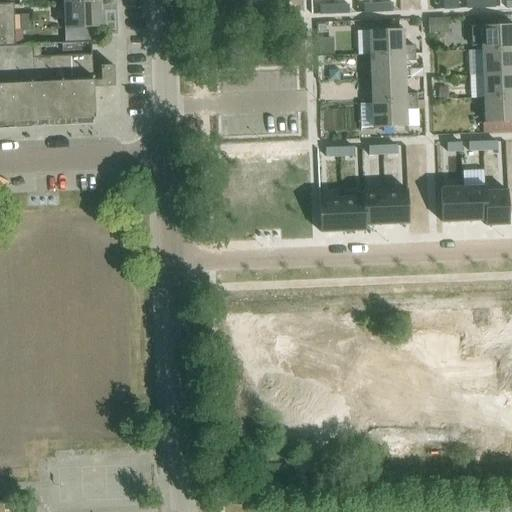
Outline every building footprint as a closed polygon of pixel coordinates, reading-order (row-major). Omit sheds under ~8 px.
[(458,0),(444,1),(444,9),(459,8),(458,0)] [(479,0),(465,0),(466,8),(480,8),(479,0)] [(100,1),(64,3),(65,29),(101,27),(100,1)] [(394,4),(379,5),(380,13),(394,12),(394,4)] [(0,123),(44,121),(96,119),(94,88),(103,88),(115,87),(115,67),(102,67),(102,80),(94,81),(93,55),(40,57),(40,45),(17,47),(15,16),(14,5),(0,5),(0,123)] [(379,5),(365,5),(365,13),(380,13),(379,5)] [(334,7),(320,8),(320,16),(335,15),(334,7)] [(349,7),(334,7),(335,15),(349,15),(349,7)] [(32,15),(20,15),(21,31),(33,31),(32,15)] [(496,16),(480,17),(480,27),(497,26),(496,16)] [(480,27),(481,52),(511,50),(511,25),(497,26),(480,27)] [(370,56),(414,54),(414,46),(403,47),(403,30),(369,31),(370,56)] [(334,55),(334,38),(319,39),(320,55),(334,55)] [(81,45),(62,46),(62,53),(81,52),(81,45)] [(469,76),(511,74),(511,50),(481,52),(468,52),(469,76)] [(414,54),(370,56),(371,80),(404,79),(404,62),(415,62),(414,54)] [(470,100),(483,100),(511,98),(511,74),(469,76),(470,100)] [(404,79),(371,80),(372,104),(416,102),(416,95),(405,95),(404,79)] [(448,86),(439,86),(440,99),(448,99),(448,86)] [(511,98),(483,100),(484,125),(511,123),(511,98)] [(416,102),(372,104),(372,129),(406,128),(405,111),(416,110),(416,102)] [(424,102),(416,102),(416,110),(416,111),(418,111),(424,111),(424,102)] [(499,141),(484,142),(485,150),(499,150),(499,141)] [(484,142),(470,143),(470,151),(485,150),(484,142)] [(463,143),(448,143),(448,152),(463,151),(463,143)] [(384,147),(369,148),(370,156),(384,156),(384,147)] [(398,147),(384,147),(384,156),(398,155),(398,147)] [(353,149),(339,150),(339,158),(353,157),(353,149)] [(339,150),(324,150),(324,158),(339,158),(339,150)] [(464,186),(442,187),(443,224),(465,223),(464,186)] [(486,186),(464,186),(465,223),(485,222),(486,222),(485,191),(486,191),(486,186)] [(408,189),(386,190),(387,226),(409,225),(408,189)] [(386,190),(362,191),(362,196),(364,196),(365,227),(366,227),(387,226),(386,190)] [(486,222),(485,222),(485,227),(510,226),(509,190),(486,191),(485,191),(486,222)] [(362,196),(342,197),(344,233),(366,232),(366,227),(365,227),(364,196),(362,196)] [(342,197),(319,198),(321,234),(344,233),(342,197)]
